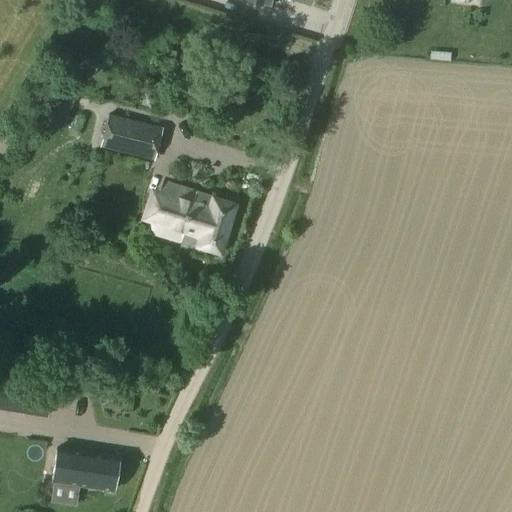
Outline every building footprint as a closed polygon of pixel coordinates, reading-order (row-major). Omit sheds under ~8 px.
[(171,90),(169,98),(193,105),(195,96),(171,90)] [(41,118),(55,123),(63,100),(49,95),(41,118)] [(108,113),(100,147),(154,160),(162,127),(108,113)] [(150,222),(153,232),(195,245),(220,253),(235,204),(210,196),(168,183),(160,190),(151,187),(141,219),(150,222)] [(0,381),(0,407),(46,414),(50,390),(0,381)] [(57,448),(51,479),(45,480),(43,501),(48,502),(48,503),(83,507),(87,485),(113,489),(118,458),(57,448)]
